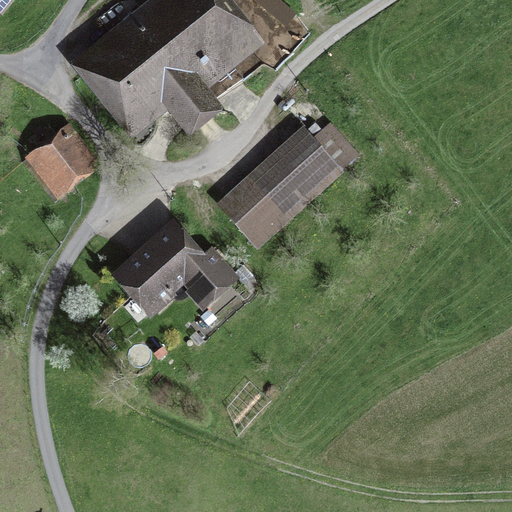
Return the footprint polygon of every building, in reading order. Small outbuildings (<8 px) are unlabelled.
[(225,71),(248,52),(244,47),(252,40),(220,0),(177,0),(88,71),(128,121),(156,98),(183,131),(218,103),(201,82),(220,66),(225,71)] [(41,203),(89,166),(54,120),(5,157),(41,203)] [(320,130),(312,123),(306,129),(313,136),(320,130)] [(258,237),(336,166),(303,129),(224,200),(258,237)] [(120,274),(150,309),(183,281),(200,301),(226,278),(207,256),(192,269),(164,237),(120,274)]
